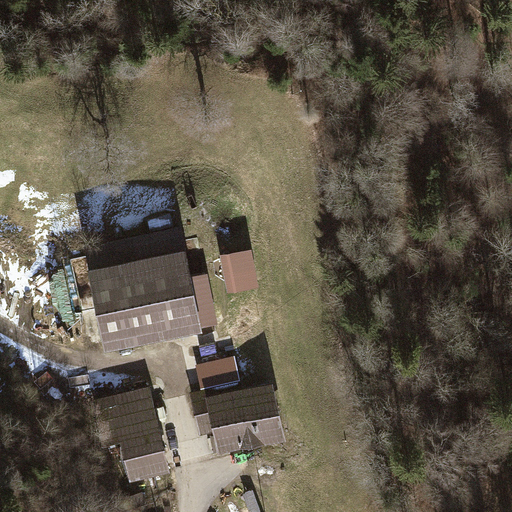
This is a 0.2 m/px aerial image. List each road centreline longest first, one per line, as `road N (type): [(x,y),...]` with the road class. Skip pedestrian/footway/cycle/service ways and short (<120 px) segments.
road 1 (track): [(169,368),(63,354),(0,324)]
road 2 (unclassified): [(192,511),(192,467),(169,368)]
road 3 (track): [(169,368),(227,338),(214,273)]
